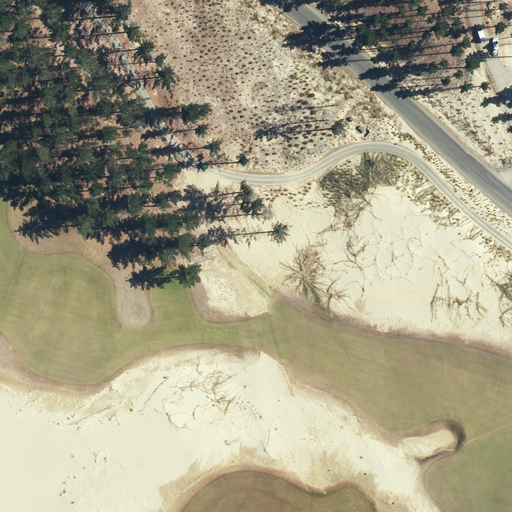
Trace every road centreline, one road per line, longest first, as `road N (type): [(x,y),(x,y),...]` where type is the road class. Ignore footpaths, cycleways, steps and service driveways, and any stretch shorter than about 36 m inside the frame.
road 1 (unknown): [(435,511),(243,228),(72,0)]
road 2 (unclassified): [(511,201),(286,0)]
